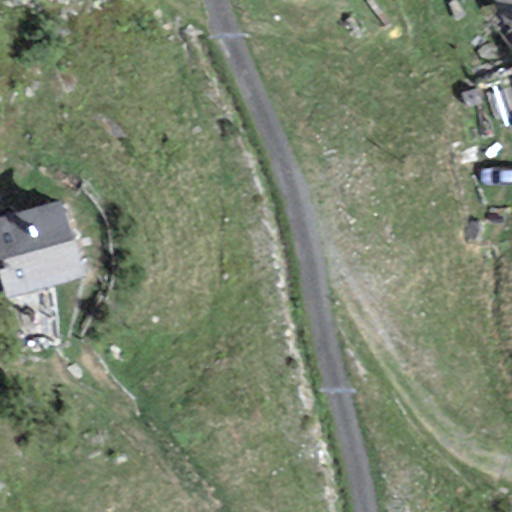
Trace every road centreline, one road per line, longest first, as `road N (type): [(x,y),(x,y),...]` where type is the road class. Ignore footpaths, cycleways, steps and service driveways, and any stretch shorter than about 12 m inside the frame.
road 1 (unclassified): [(215,0),(283,175),(362,511)]
road 2 (track): [(296,225),(450,441),(511,465)]
